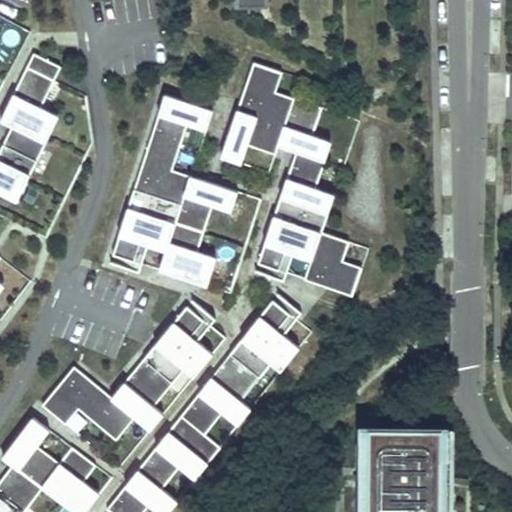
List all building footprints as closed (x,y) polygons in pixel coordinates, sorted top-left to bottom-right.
[(239,0),(241,14),(283,11),(282,0),(239,0)] [(0,192),(17,201),(45,141),(58,115),(40,106),(60,66),(33,52),(0,120),(11,126),(0,148),(0,192)] [(253,61),(221,156),(241,162),(247,144),(274,153),(277,145),(295,151),(257,262),(255,270),(283,280),(286,272),(276,269),(282,250),(292,254),(310,259),(304,278),(351,295),(358,277),(338,269),(342,260),(348,241),(321,231),(334,193),(314,187),(324,160),(331,141),(312,134),(321,107),(293,97),(275,91),(281,71),(253,61)] [(196,250),(211,205),(230,211),(237,191),(171,169),(161,166),(167,148),(177,151),(186,123),(205,129),(212,110),(164,94),(112,254),(109,262),(138,271),(141,264),(131,260),(137,241),(147,244),(166,250),(160,270),(206,285),(216,256),(196,250)] [(171,169),(177,151),(167,148),(161,166),(171,169)] [(141,264),(147,244),(137,241),(131,260),(141,264)] [(286,272),(292,254),(282,250),(276,269),(286,272)] [(362,267),(342,260),(338,269),(358,277),(362,267)] [(220,446),(204,433),(222,412),(238,424),(250,407),(240,400),(270,362),(280,370),(299,346),(283,334),(275,328),(288,312),(296,318),(300,311),(277,293),(272,299),(106,509),(110,511),(141,511),(149,503),(159,511),(167,511),(177,500),(161,487),(179,466),(194,478),(207,461),(220,446)] [(153,404),(183,368),(193,375),(212,352),(197,340),(189,333),(201,318),(209,324),(215,318),(191,299),(186,305),(111,396),(73,366),(42,404),(57,416),(70,401),(78,408),(115,439),(134,416),(149,429),(163,412),(153,404)] [(283,334),(296,318),(288,312),(275,328),(283,334)] [(197,340),(209,324),(201,318),(189,333),(197,340)] [(65,423),(78,408),(70,401),(57,416),(65,423)] [(23,511),(42,487),(74,511),(84,511),(111,477),(71,446),(59,463),(37,445),(49,430),(32,417),(2,456),(12,464),(0,479),(0,511),(23,511)] [(367,511),(369,427),(357,427),(355,511),(367,511)] [(441,511),(442,428),(369,427),(367,511),(441,511)] [(450,511),(451,428),(442,428),(441,511),(450,511)] [(180,496),(193,479),(180,468),(166,485),(180,496)]
